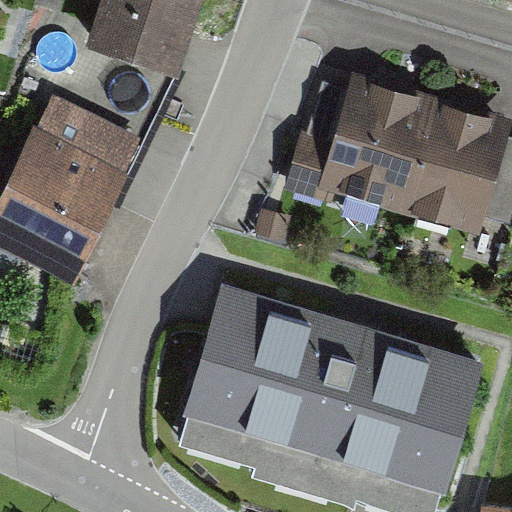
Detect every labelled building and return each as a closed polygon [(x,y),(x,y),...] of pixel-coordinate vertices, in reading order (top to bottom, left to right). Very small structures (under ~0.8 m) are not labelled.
[(199,0),(99,0),(89,37),(181,63),(199,0)] [(511,127),(511,113),(355,67),(350,84),(334,136),(321,181),(331,184),(482,229),(487,212),(511,131),(511,127)] [(309,129),(334,136),(350,84),(324,77),(309,129)] [(142,131),(53,89),(38,121),(33,119),(0,188),(0,242),(60,271),(78,279),(131,167),(126,164),(142,131)] [(309,129),(303,127),(295,156),(286,185),(315,193),(327,197),(331,184),(321,181),(334,136),(309,129)] [(511,131),(487,212),(511,219),(511,131)] [(485,353),(221,276),(175,431),(439,508),(485,353)] [(511,511),(511,507),(474,503),(473,511),(511,511)]
